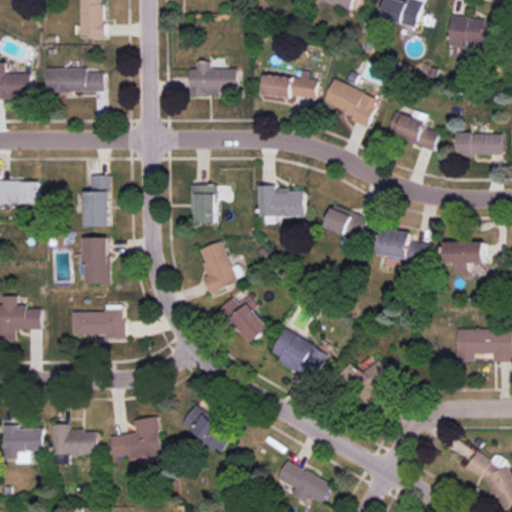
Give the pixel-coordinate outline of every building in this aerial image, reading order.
[(105,0),(82,0),(83,38),(106,38),(105,0)] [(321,0),(352,10),(355,0),(321,0)] [(419,27),(425,4),(409,0),(387,0),(382,17),(419,27)] [(452,42),(505,45),(506,19),(453,16),(452,42)] [(240,68),(213,68),(213,61),(199,61),(199,68),(192,68),(192,93),(240,93),(240,68)] [(0,98),(35,99),(35,73),(8,73),(8,62),(0,62),(0,98)] [(49,68),(49,92),(108,91),(108,72),(90,73),(90,68),(49,68)] [(321,80),(267,73),(265,93),(318,99),(321,80)] [(382,98),(336,79),(325,104),(371,124),(382,98)] [(436,148),(441,132),(426,127),(428,121),(397,111),(390,134),(436,148)] [(505,133),(459,132),(459,154),(505,154),(505,133)] [(87,226),(112,226),(112,175),(92,174),(92,189),(87,189),(87,226)] [(0,202),(41,203),(41,180),(0,180),(0,202)] [(193,213),(198,213),(198,222),(218,222),(219,184),(193,184),(193,213)] [(306,189),(277,190),(277,184),(259,185),(260,217),(307,215),(306,189)] [(327,226),(346,234),(342,243),(359,249),(371,220),(335,205),(327,226)] [(414,232),(383,227),(379,255),(430,262),(432,244),(413,241),(414,232)] [(85,237),(86,284),(111,284),(110,237),(85,237)] [(206,276),(211,292),(240,283),(225,240),(201,249),(210,275),(206,276)] [(488,262),(488,241),(447,242),(447,262),(458,262),(458,273),(472,272),(472,262),(488,262)] [(235,296),(222,308),(254,344),(273,327),(256,309),(261,305),(251,294),(241,303),(235,296)] [(44,329),(44,306),(19,306),(19,295),(4,295),(4,304),(0,303),(0,340),(17,340),(18,328),(44,329)] [(75,336),(126,336),(126,304),(107,304),(107,311),(75,311),(75,336)] [(511,327),(460,328),(459,361),(476,361),(476,353),(495,353),(495,361),(511,361),(511,327)] [(275,352),(283,356),(280,361),(316,379),(330,350),(286,329),(275,352)] [(364,372),(358,364),(347,372),(368,399),(396,378),(382,359),(364,372)] [(199,405),(185,421),(221,453),(235,437),(199,405)] [(116,457),(166,450),(161,415),(136,419),(138,431),(113,435),(116,457)] [(100,455),(100,430),(72,429),(72,424),(55,423),(54,464),(72,464),(72,454),(100,455)] [(511,507),(511,468),(511,465),(504,468),(501,460),(492,464),(487,453),(470,461),(479,479),(489,474),(506,510),(511,507)] [(294,495),(310,502),(312,496),(326,502),(335,482),(289,460),(280,479),(297,486),(294,495)]
